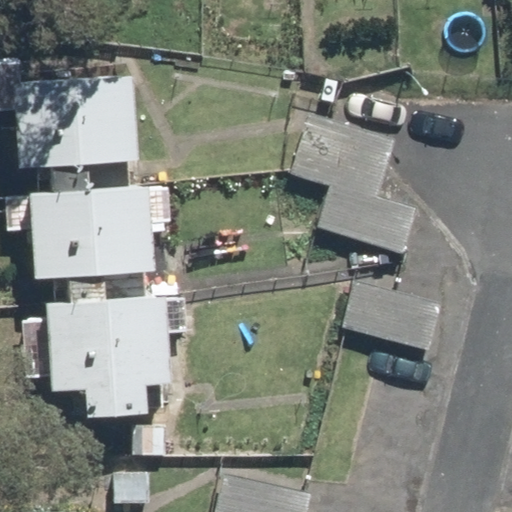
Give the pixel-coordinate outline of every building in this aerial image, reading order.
[(0,172),(29,170),(30,193),(74,190),(72,167),(123,163),(117,79),(0,88),(0,172)] [(406,211),(369,201),(386,139),(303,116),(286,177),(321,187),(309,230),(394,253),(406,211)] [(9,284),(39,282),(41,302),(82,299),(80,279),(130,275),(123,186),(74,190),(30,193),(2,196),(9,284)] [(430,306),(345,283),(332,330),(417,353),(430,306)] [(26,397),(58,395),(60,422),(119,417),(117,390),(144,388),(137,295),(82,299),(41,302),(19,304),(26,397)] [(297,511),(301,494),(210,478),(203,511),(297,511)]
